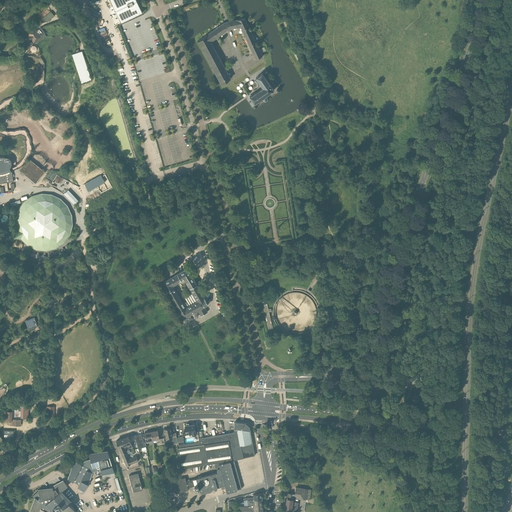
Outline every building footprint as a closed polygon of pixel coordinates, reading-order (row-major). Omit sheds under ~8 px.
[(111,0),(122,23),(143,14),(137,0),(111,0)] [(44,17),(47,21),(45,23),(46,25),(56,18),(52,11),(44,17)] [(227,22),(229,29),(231,28),(240,27),(256,60),(262,56),(244,18),(231,22),(231,20),(229,21),(227,22)] [(207,36),(210,41),(227,30),(229,29),(227,22),(225,22),(224,23),(207,36)] [(46,35),(42,28),(37,31),(36,30),(32,32),(29,35),(30,36),(29,37),(29,38),(31,41),(33,40),(34,42),(41,38),(46,35)] [(210,41),(207,36),(198,41),(222,85),(225,83),(231,78),(210,41)] [(91,76),(82,51),(76,53),(72,54),(83,82),(92,79),(91,76)] [(265,96),(274,90),(263,73),(256,77),(263,87),(250,96),(254,103),(262,98),(264,101),(266,101),(267,100),(267,99),(265,96)] [(0,182),(12,181),(11,171),(8,167),(10,166),(11,164),(11,162),(10,161),(10,159),(9,158),(7,157),(5,157),(3,157),(2,157),(0,156),(0,182)] [(36,183),(45,172),(29,159),(20,170),(36,183)] [(97,186),(93,179),(76,188),(80,195),(97,186)] [(70,189),(65,193),(75,205),(80,201),(70,189)] [(73,222),(73,220),(73,218),(73,216),(72,214),(72,213),(71,211),(71,209),(70,207),(69,206),(68,204),(67,203),(65,201),(64,200),(63,198),(61,197),(60,196),(58,195),(57,194),(55,193),(53,193),(51,192),(50,192),(48,191),(46,191),(44,191),(42,191),(40,191),(38,191),(36,192),(35,192),(33,193),(31,193),(29,194),(28,195),(26,196),(25,197),(23,198),(22,200),(20,201),(19,202),(18,204),(17,206),(16,207),(15,209),(15,211),(14,212),(14,214),(13,216),(13,218),(13,220),(13,222),(13,224),(13,225),(14,227),(14,229),(15,231),(15,233),(16,234),(17,236),(18,238),(19,239),(20,241),(22,242),(23,243),(24,245),(26,246),(28,247),(29,248),(31,248),(33,249),(34,250),(36,250),(38,251),(40,251),(42,251),(44,251),(46,251),(48,251),(49,250),(51,250),(53,249),(55,248),(56,248),(58,247),(60,246),(61,245),(63,243),(64,242),(65,241),(67,239),(68,238),(69,236),(70,235),(70,233),(71,231),(72,229),(72,228),(73,226),(73,224),(73,222)] [(0,226),(1,227),(3,227),(5,226),(7,225),(8,223),(9,221),(8,219),(8,217),(6,216),(5,215),(3,214),(1,215),(0,214),(0,226)] [(183,319),(198,310),(201,316),(207,312),(204,307),(208,304),(187,268),(162,283),(183,319)] [(41,328),(37,317),(29,320),(28,320),(32,331),(37,330),(41,328)] [(28,418),(29,406),(21,405),(21,418),(28,418)] [(54,419),(55,406),(47,406),(47,419),(54,419)] [(181,469),(231,461),(236,460),(254,455),(249,427),(246,423),(245,423),(235,422),(234,430),(234,432),(200,438),(200,442),(184,444),(178,445),(179,449),(178,449),(181,469)] [(193,436),(196,435),(195,431),(197,431),(196,428),(197,428),(195,428),(194,425),(185,426),(185,430),(184,430),(184,434),(189,433),(189,435),(193,435),(193,436)] [(178,443),(176,438),(176,433),(172,434),(170,428),(164,429),(166,438),(164,438),(165,442),(172,441),(173,444),(178,443)] [(165,444),(165,442),(164,438),(159,439),(158,430),(151,432),(153,442),(153,440),(156,440),(157,445),(165,444)] [(147,444),(153,442),(151,432),(144,433),(145,438),(146,442),(147,444)] [(145,447),(144,445),(143,440),(141,441),(141,438),(142,438),(141,434),(135,436),(134,436),(136,441),(138,449),(145,447)] [(135,454),(128,436),(116,441),(126,466),(138,461),(136,456),(129,459),(128,457),(135,454)] [(71,473),(68,479),(79,485),(78,488),(84,491),(84,492),(88,484),(87,483),(92,473),(97,471),(98,473),(101,472),(102,475),(114,471),(114,473),(108,451),(96,454),(95,453),(89,455),(89,454),(88,454),(90,459),(84,460),(82,464),(75,461),(73,466),(74,466),(70,472),(71,473)] [(219,464),(220,468),(217,469),(218,473),(186,481),(185,477),(172,481),(176,494),(188,490),(188,488),(195,486),(196,490),(196,488),(198,487),(199,489),(199,491),(201,490),(202,494),(212,492),(211,488),(214,488),(215,488),(215,489),(216,489),(217,489),(217,488),(217,487),(221,486),(222,489),(225,488),(227,493),(242,489),(238,475),(234,460),(219,464)] [(133,492),(143,489),(138,473),(129,476),(129,475),(133,492)] [(30,511),(31,511),(76,511),(69,503),(72,501),(62,490),(68,486),(64,481),(53,490),(53,488),(39,491),(39,490),(38,489),(40,496),(38,499),(35,497),(35,498),(37,498),(30,511)] [(304,511),(306,500),(307,500),(309,489),(296,487),(295,494),(288,493),(285,509),(297,511),(304,511)]
